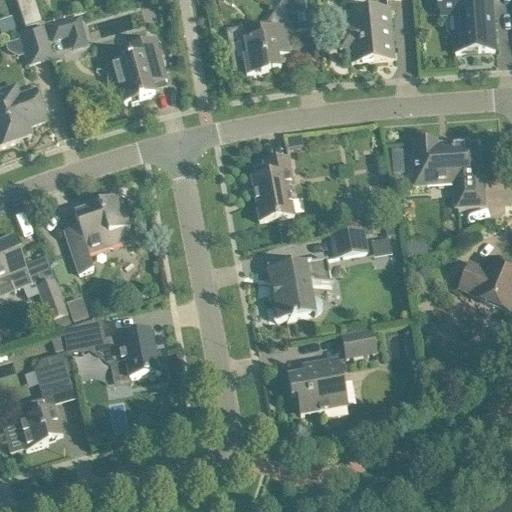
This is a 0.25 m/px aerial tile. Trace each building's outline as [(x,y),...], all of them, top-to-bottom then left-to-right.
[(34,0),(15,0),(26,31),(43,25),(34,0)] [(250,43),(230,46),(233,61),(235,75),(245,73),(246,81),(268,77),(268,74),(281,71),(280,69),(280,66),(282,66),(285,58),(293,57),(290,37),(289,33),(315,29),(309,0),(298,0),(283,3),(285,11),(276,13),(267,25),(269,32),(260,33),(261,41),(250,43)] [(439,0),(440,18),(446,18),(459,17),(460,37),(454,37),(454,40),(455,56),(495,53),(495,49),(493,33),(491,0),(439,0)] [(350,50),(351,66),(393,62),(388,10),(346,14),(347,27),(338,28),(340,51),(350,50)] [(78,16),(47,25),(52,43),(68,39),(84,34),(78,16)] [(27,69),(54,62),(44,29),(18,36),(27,69)] [(123,62),(108,66),(112,82),(117,81),(119,88),(124,107),(155,99),(152,87),(167,83),(161,64),(155,39),(129,48),(131,54),(121,57),(123,62)] [(19,97),(15,86),(0,91),(0,151),(31,140),(28,130),(47,123),(40,105),(35,90),(19,97)] [(478,147),(468,147),(468,144),(451,145),(452,152),(437,154),(436,143),(413,145),(415,163),(412,164),(414,189),(430,188),(430,182),(454,181),(456,210),(484,208),(483,182),(478,182),(477,168),(479,168),(478,147)] [(263,165),(266,179),(251,182),(259,225),(279,222),(294,219),(289,189),(293,188),(292,180),(288,161),(263,165)] [(125,232),(130,231),(119,200),(74,215),(79,229),(78,229),(79,233),(66,237),(72,255),(80,278),(93,273),(88,257),(98,254),(110,249),(129,243),(125,232)] [(362,216),(347,219),(350,232),(364,229),(362,216)] [(333,261),(367,255),(363,230),(328,237),(333,261)] [(0,292),(12,287),(15,295),(23,291),(23,293),(27,302),(38,297),(35,290),(34,291),(32,287),(26,272),(24,268),(21,260),(13,241),(12,242),(0,247),(0,246),(0,292)] [(375,244),(375,256),(391,256),(392,245),(375,244)] [(326,262),(288,269),(268,273),(277,325),(316,318),(319,315),(321,311),(320,306),(318,302),(315,301),(312,300),(309,283),(330,285),(326,262)] [(469,266),(459,292),(472,298),(472,299),(509,315),(511,309),(511,270),(496,264),(491,275),(469,266)] [(426,271),(415,275),(419,285),(430,281),(426,271)] [(66,318),(54,283),(35,290),(38,297),(48,325),(54,322),(59,334),(70,330),(66,318)] [(70,330),(63,333),(67,352),(77,350),(90,348),(115,365),(118,382),(129,380),(129,382),(147,379),(152,382),(156,377),(161,376),(160,371),(163,366),(158,363),(157,358),(153,358),(149,334),(111,341),(105,342),(102,343),(99,341),(95,322),(70,330)] [(345,362),(376,357),(371,332),(340,338),(345,362)] [(62,339),(52,342),(56,355),(66,352),(62,339)] [(40,363),(34,374),(38,388),(43,402),(51,400),(47,385),(65,380),(72,378),(66,356),(58,358),(40,363)] [(291,402),(296,401),(300,418),(348,410),(339,363),(302,369),(304,377),(287,380),(291,402)] [(16,418),(16,419),(16,420),(16,421),(17,423),(17,424),(17,425),(20,435),(26,454),(48,448),(47,443),(63,438),(57,419),(54,408),(51,400),(43,402),(28,406),(23,408),(22,408),(21,409),(20,410),(19,411),(19,412),(18,413),(17,414),(17,415),(17,416),(16,417),(16,418)]
